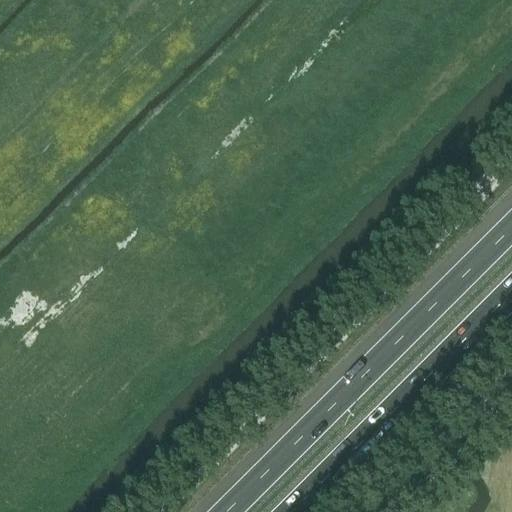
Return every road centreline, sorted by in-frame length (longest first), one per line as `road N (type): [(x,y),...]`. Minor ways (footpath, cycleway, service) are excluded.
road 1 (unclassified): [(158,511),(511,158)]
road 2 (motorway): [(511,224),(220,511)]
road 3 (motorway): [(302,511),(511,298)]
road 4 (unclassified): [(383,511),(511,380)]
